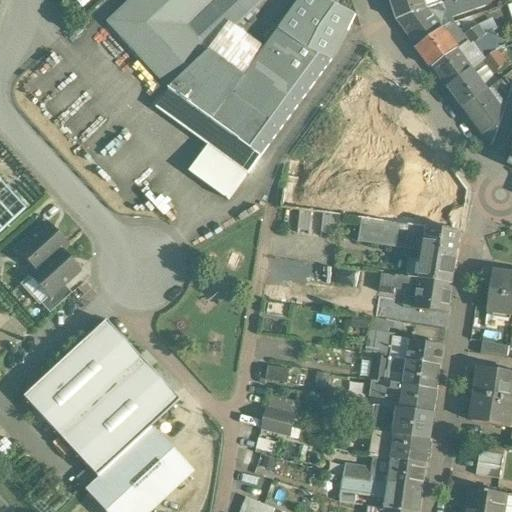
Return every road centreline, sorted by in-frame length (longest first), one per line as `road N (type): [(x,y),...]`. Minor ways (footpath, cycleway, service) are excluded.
road 1 (residential): [(501,196),(477,233),(430,511)]
road 2 (residential): [(379,0),(420,85),(501,196)]
road 3 (residential): [(0,108),(146,265)]
